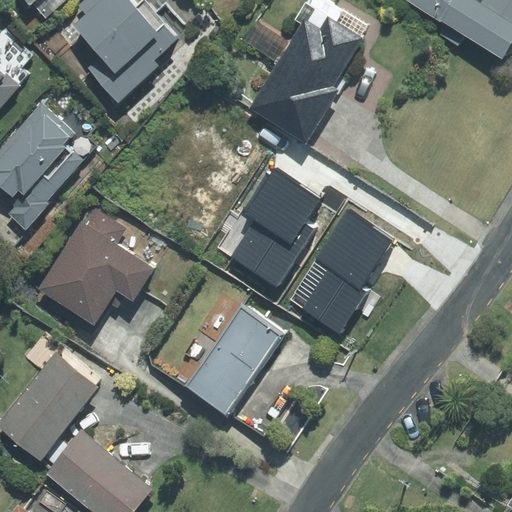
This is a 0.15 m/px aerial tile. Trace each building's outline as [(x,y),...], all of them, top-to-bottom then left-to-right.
[(36,0),(50,15),(66,0),(36,0)] [(296,39),(260,18),(246,42),(282,63),(256,107),(317,143),(350,88),(344,85),(374,35),(367,31),(372,23),(332,0),(309,0),(300,16),(307,21),(296,39)] [(511,0),(409,0),(447,21),(439,36),(464,50),(472,34),(511,56),(511,0)] [(112,86),(129,103),(172,60),(157,46),(173,30),(150,7),(91,66),(112,86)] [(0,94),(19,73),(0,56),(0,94)] [(79,146),(87,137),(45,100),(0,151),(0,175),(19,192),(13,199),(19,204),(11,213),(32,231),(94,159),(79,146)] [(218,219),(277,257),(312,203),(303,197),(317,175),(266,143),(234,192),(201,172),(169,222),(203,243),(218,219)] [(49,304),(98,335),(128,288),(144,297),(164,265),(122,239),(131,226),(98,205),(46,287),(56,293),(49,304)] [(238,413),(292,333),(251,305),(196,384),(238,413)] [(79,442),(73,438),(109,386),(55,349),(1,427),(61,468),(79,442)] [(61,468),(55,476),(107,511),(149,511),(169,484),(88,429),(79,442),(61,468)] [(43,511),(27,501),(19,511),(43,511)]
